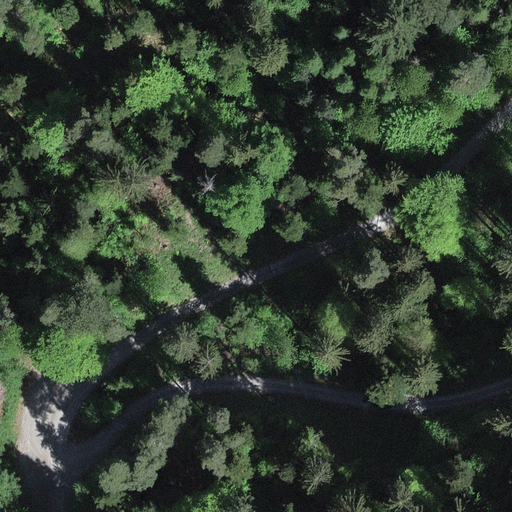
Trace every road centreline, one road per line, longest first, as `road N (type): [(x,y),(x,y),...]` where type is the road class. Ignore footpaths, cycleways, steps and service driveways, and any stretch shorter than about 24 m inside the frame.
road 1 (track): [(511,104),(403,206),(157,322),(79,388),(50,435),(58,475)]
road 2 (track): [(58,475),(137,409),(230,380),(394,402),(511,381)]
